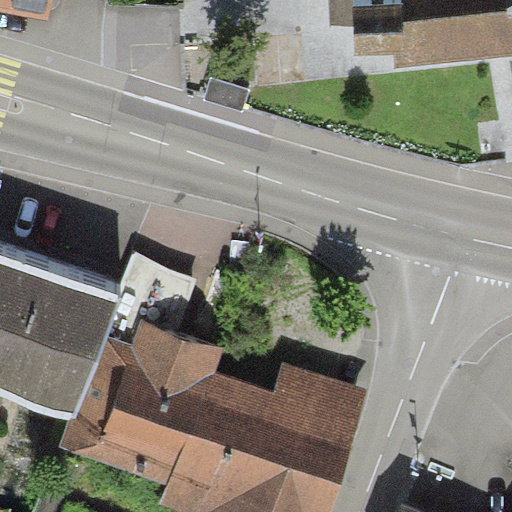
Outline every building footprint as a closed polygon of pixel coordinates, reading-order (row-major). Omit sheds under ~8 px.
[(511,0),(394,0),(396,46),(511,33),(511,0)] [(101,317),(121,262),(0,220),(0,355),(77,382),(101,317)] [(132,326),(101,317),(77,382),(59,425),(165,467),(213,352),(222,330),(197,321),(142,302),(132,326)] [(276,374),(213,352),(165,467),(157,485),(201,506),(197,511),(319,511),(363,377),(285,349),(276,374)] [(471,511),(402,483),(389,511),(471,511)]
